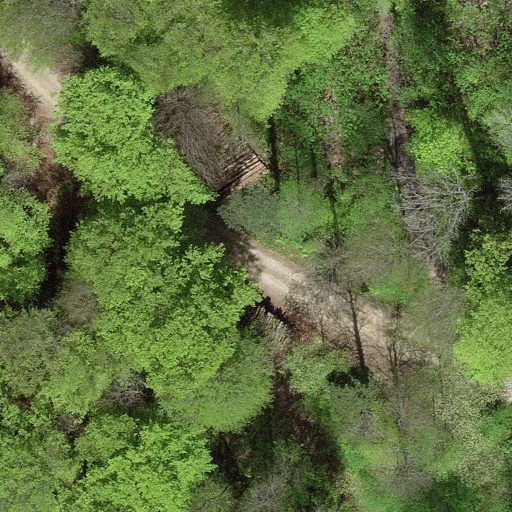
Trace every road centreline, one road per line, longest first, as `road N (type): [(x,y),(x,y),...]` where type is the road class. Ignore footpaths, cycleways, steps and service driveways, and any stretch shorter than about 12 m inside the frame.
road 1 (track): [(480,372),(303,295),(187,219),(74,125),(0,42)]
road 2 (track): [(385,0),(396,132),(480,372)]
